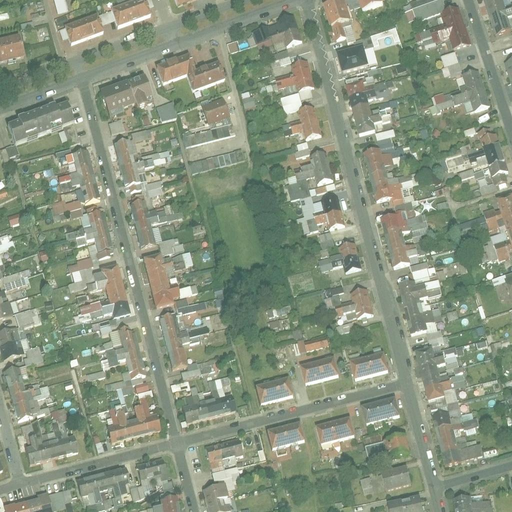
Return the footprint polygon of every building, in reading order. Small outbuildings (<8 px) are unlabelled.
[(50,0),(55,16),(66,13),(62,0),(50,0)] [(143,0),(142,0),(110,12),(116,30),(150,18),(143,0)] [(173,0),(176,9),(200,0),(173,0)] [(347,14),(360,10),(356,0),(342,0),(321,7),(333,45),(355,37),(347,14)] [(383,6),(381,0),(356,0),(360,10),(361,13),(383,6)] [(503,0),(482,0),(495,37),(511,32),(508,21),(511,19),(511,7),(506,10),(503,0)] [(434,1),(403,13),(407,26),(438,14),(434,1)] [(471,46),(459,9),(441,15),(445,28),(429,33),(433,46),(449,41),(453,52),(471,46)] [(96,17),(60,30),(66,48),(103,35),(96,17)] [(303,44),(294,18),(252,32),(259,50),(282,42),(285,51),(303,44)] [(0,65),(21,62),(17,37),(0,39),(0,65)] [(370,48),(377,47),(374,37),(368,38),(370,48)] [(363,48),(336,56),(342,76),(369,68),(363,48)] [(270,70),(289,64),(285,52),(266,58),(270,70)] [(441,69),(456,65),(453,54),(439,57),(441,69)] [(188,57),(154,69),(161,88),(183,80),(188,96),(227,82),(220,63),(193,73),(188,57)] [(314,91),(306,63),(291,67),(294,77),(283,79),(286,90),(297,87),(300,95),(314,91)] [(492,109),(480,72),(462,78),(466,90),(450,96),(454,109),(470,103),(474,115),(492,109)] [(145,78),(122,87),(131,110),(154,101),(145,78)] [(364,85),(346,89),(358,138),(375,133),(374,127),(382,125),(379,113),(372,115),(369,104),(376,102),(373,88),(365,90),(364,85)] [(122,87),(100,96),(109,119),(131,110),(122,87)] [(250,94),(240,95),(242,110),(252,109),(250,94)] [(380,111),(396,107),(395,101),(378,105),(380,111)] [(159,125),(173,119),(168,104),(153,109),(159,125)] [(230,119),(226,105),(202,113),(207,126),(230,119)] [(64,106),(34,118),(41,136),(71,124),(64,106)] [(322,138),(315,110),(299,114),(302,123),(292,126),(294,137),(306,134),(308,142),(322,138)] [(34,118),(3,131),(11,148),(41,136),(34,118)] [(105,125),(109,136),(126,131),(123,124),(120,125),(119,121),(105,125)] [(233,127),(183,139),(185,150),(235,137),(233,127)] [(389,138),(393,138),(392,131),(374,134),(376,152),(391,150),(389,138)] [(508,174),(496,137),(479,143),(483,156),(467,161),(471,174),(487,169),(491,180),(508,174)] [(132,159),(128,143),(114,146),(125,193),(129,192),(130,195),(142,192),(138,177),(145,176),(145,173),(148,172),(146,165),(142,166),(140,157),(132,159)] [(241,152),(189,166),(192,176),(244,163),(241,152)] [(382,152),(364,157),(375,205),(393,201),(392,195),(400,193),(397,180),(390,182),(387,171),(394,169),(391,156),(383,158),(382,152)] [(100,203),(87,154),(72,158),(77,177),(58,182),(62,195),(80,190),(85,207),(100,203)] [(331,183),(324,156),(307,161),(314,188),(331,183)] [(436,160),(438,173),(445,172),(444,160),(436,160)] [(511,197),(497,203),(499,210),(484,214),(490,233),(504,229),(508,243),(494,248),(499,262),(511,257),(511,197)] [(147,217),(142,198),(132,201),(133,206),(130,207),(141,252),(155,248),(151,228),(159,226),(156,215),(147,217)] [(344,228),(337,200),(323,204),(330,232),(344,228)] [(80,218),(76,202),(63,205),(62,202),(50,205),(53,216),(66,212),(68,221),(80,218)] [(113,256),(102,211),(98,212),(97,210),(86,213),(91,233),(83,235),(86,245),(94,244),(99,262),(110,259),(109,257),(113,256)] [(399,217),(381,222),(393,270),(411,266),(409,260),(417,258),(414,245),(407,247),(404,236),(411,234),(408,221),(400,223),(399,217)] [(328,233),(317,237),(321,251),(332,248),(328,233)] [(364,270),(357,244),(338,250),(340,258),(330,261),(333,271),(344,268),(346,276),(364,270)] [(160,259),(144,263),(157,312),(174,308),(172,302),(180,300),(177,286),(169,288),(166,277),(174,275),(171,263),(162,265),(160,259)] [(87,286),(85,277),(90,276),(89,269),(90,269),(89,261),(66,266),(70,285),(66,286),(68,294),(81,291),(80,288),(87,286)] [(432,269),(426,270),(425,264),(408,267),(410,280),(434,276),(432,269)] [(130,319),(117,269),(101,273),(102,277),(93,279),(97,295),(106,293),(109,304),(100,307),(104,320),(112,318),(114,323),(130,319)] [(435,273),(436,282),(443,281),(442,272),(435,273)] [(415,284),(397,288),(409,337),(427,333),(426,326),(434,324),(431,312),(423,314),(421,303),(428,301),(425,288),(417,290),(415,284)] [(323,291),(324,298),(343,294),(342,288),(323,291)] [(374,316),(368,290),(348,295),(350,303),(334,307),(337,319),(356,313),(358,320),(374,316)] [(76,305),(85,302),(83,296),(74,299),(76,305)] [(265,312),(267,319),(288,313),(287,306),(265,312)] [(455,313),(446,314),(447,321),(456,319),(455,313)] [(180,338),(175,318),(160,322),(173,373),(188,369),(183,349),(190,347),(187,336),(180,338)] [(277,322),(268,323),(269,331),(278,330),(277,322)] [(336,335),(352,333),(351,325),(335,327),(336,335)] [(145,378),(133,334),(130,335),(128,330),(118,333),(123,353),(115,355),(118,366),(126,363),(131,382),(145,378)] [(292,341),(301,340),(300,331),(291,333),(292,341)] [(19,359),(11,333),(0,336),(0,350),(4,364),(19,359)] [(326,340),(304,346),(306,355),(329,349),(326,340)] [(416,354),(428,405),(445,401),(443,394),(452,392),(449,380),(441,382),(438,369),(446,367),(443,356),(435,358),(433,350),(416,354)] [(384,357),(350,366),(355,385),(389,376),(384,357)] [(334,361),(300,370),(305,388),(339,380),(334,361)] [(197,369),(198,375),(211,373),(210,367),(197,369)] [(35,418),(22,371),(4,376),(17,423),(35,418)] [(86,384),(104,379),(102,371),(84,377),(86,384)] [(289,381),(255,390),(260,408),(294,400),(289,381)] [(188,409),(181,411),(186,428),(235,415),(231,397),(200,406),(197,396),(185,400),(188,409)] [(159,436),(155,418),(149,419),(145,400),(138,402),(140,410),(132,411),(136,426),(125,429),(121,415),(109,418),(112,430),(107,431),(111,448),(159,436)] [(400,421),(395,402),(361,411),(366,430),(400,421)] [(450,415),(432,420),(444,468),(462,464),(450,415)] [(350,423),(316,431),(321,450),(354,441),(350,423)] [(25,454),(30,470),(78,456),(73,441),(67,443),(62,426),(49,430),(51,438),(42,440),(38,426),(22,431),(29,453),(25,454)] [(300,427),(266,436),(271,454),(305,445),(300,427)] [(411,457),(406,438),(365,450),(368,460),(389,454),(392,463),(411,457)] [(238,442),(205,451),(209,468),(243,459),(238,442)] [(161,461),(136,468),(140,484),(165,477),(161,461)] [(410,488),(405,469),(382,475),(386,494),(410,488)] [(125,472),(77,485),(81,500),(129,487),(125,472)] [(363,498),(375,493),(369,478),(358,482),(363,498)] [(232,511),(226,487),(203,493),(208,511),(232,511)] [(37,502),(4,510),(4,511),(49,511),(46,497),(37,499),(37,502)] [(471,498),(452,501),(454,511),(491,511),(490,502),(472,505),(471,498)] [(421,511),(419,499),(387,506),(388,511),(421,511)] [(179,511),(177,500),(160,503),(162,510),(153,511),(152,511),(179,511)]
